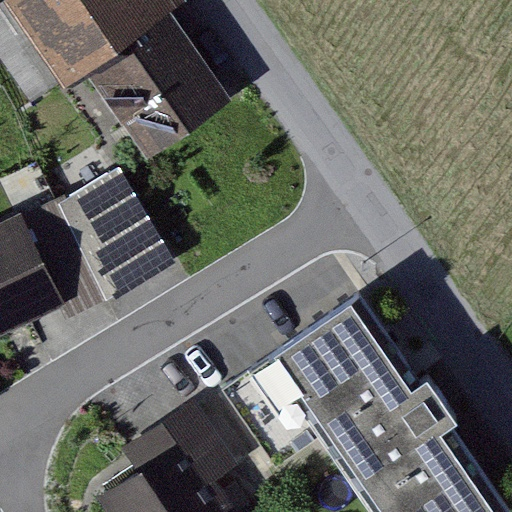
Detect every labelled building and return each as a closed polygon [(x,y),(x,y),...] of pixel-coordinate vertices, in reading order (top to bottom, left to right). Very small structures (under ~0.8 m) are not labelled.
[(182,24),(166,0),(40,0),(26,10),(81,92),(94,83),(182,24)] [(182,24),(94,83),(150,164),(238,104),(182,24)] [(139,175),(77,210),(127,298),(189,263),(139,175)] [(40,210),(0,233),(0,364),(97,308),(40,210)] [(511,511),(511,473),(380,288),(291,352),(404,511),(511,511)] [(257,511),(195,408),(98,466),(124,511),(257,511)]
